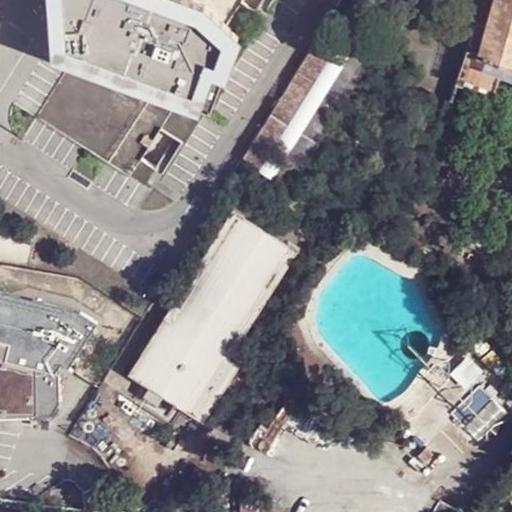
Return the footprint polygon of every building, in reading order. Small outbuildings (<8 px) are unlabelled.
[(56,0),(60,54),(214,112),(241,38),(208,7),(187,0),(56,0)] [(346,0),(346,2),(362,13),(369,0),(346,0)] [(505,61),(511,63),(511,0),(494,0),(487,24),(475,19),(466,48),(469,49),(464,63),(501,74),(505,61)] [(245,161),(259,170),(341,44),(325,33),(245,161)] [(341,44),(259,170),(272,178),(351,51),(341,44)] [(272,178),(289,190),(370,61),(351,51),(272,178)] [(501,74),(511,78),(511,63),(505,61),(501,74)] [(459,81),(495,93),(501,74),(464,63),(459,81)] [(297,252),(233,212),(231,214),(234,216),(168,321),(164,319),(128,378),(191,420),(215,384),(223,388),(235,370),(222,358),(290,253),(296,254),(297,252)] [(234,216),(231,214),(164,319),(168,321),(234,216)] [(0,415),(39,415),(39,368),(8,360),(13,343),(0,339),(0,415)] [(223,388),(215,384),(191,420),(200,424),(223,388)] [(58,401),(45,401),(45,419),(58,420),(58,401)]
